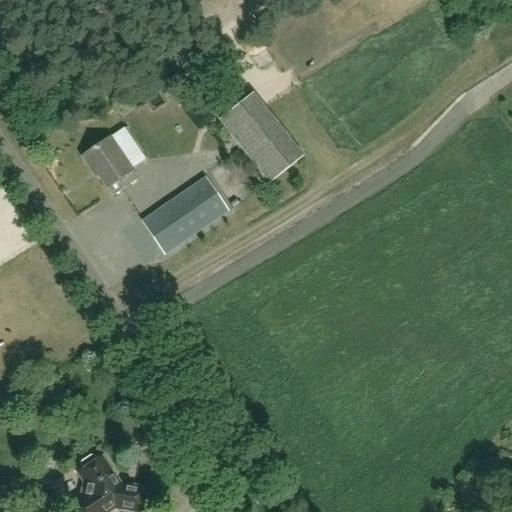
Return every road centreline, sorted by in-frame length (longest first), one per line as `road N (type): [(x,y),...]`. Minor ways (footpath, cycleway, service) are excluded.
road 1 (unclassified): [(115,315),(389,146),(511,47)]
road 2 (unclassified): [(245,511),(115,315)]
road 3 (unclassified): [(115,315),(0,141)]
